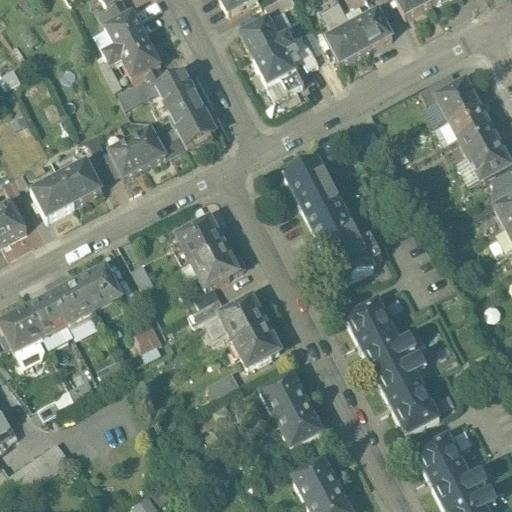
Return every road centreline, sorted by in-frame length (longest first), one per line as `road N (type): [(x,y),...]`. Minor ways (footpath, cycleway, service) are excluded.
road 1 (residential): [(394,511),(265,227),(246,145)]
road 2 (residential): [(497,21),(246,145)]
road 3 (residential): [(246,145),(166,195),(0,271)]
road 4 (residential): [(246,145),(177,0)]
